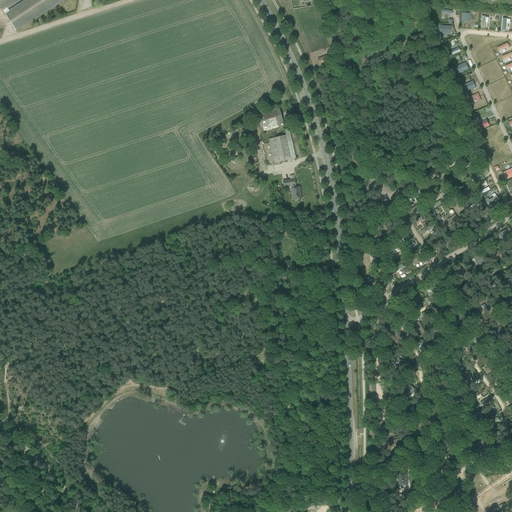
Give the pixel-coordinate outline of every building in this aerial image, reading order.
[(64,0),(0,0),(0,6),(16,32),(20,29),(21,30),(65,0),(64,0)] [(328,55),(317,59),(320,67),(331,62),(328,55)] [(465,63),(456,67),(459,73),(468,70),(465,63)] [(472,81),(464,85),(467,92),(475,88),(472,81)] [(279,106),(258,112),(263,131),(284,126),(279,106)] [(486,120),(476,124),(479,130),(488,126),(486,120)] [(289,129),(285,130),(286,135),(269,139),(274,163),(295,158),(289,129)] [(294,179),(289,180),(283,181),(284,188),(291,187),(294,200),(302,199),(299,187),(295,188),(295,185),(296,185),(294,179)] [(486,221),(491,218),(487,211),(484,213),(485,214),(483,215),(486,221)] [(445,222),(448,227),(458,220),(454,215),(445,222)] [(505,230),(498,234),(502,241),(509,237),(505,230)] [(494,263),(502,257),(497,251),(495,252),(490,256),(494,263)] [(474,259),(477,265),(484,261),(481,255),(474,259)] [(436,296),(440,294),(438,292),(444,288),(437,277),(427,283),(436,296)] [(408,294),(415,305),(421,301),(414,290),(408,294)] [(437,301),(441,307),(452,300),(448,294),(441,299),(441,298),(437,301)] [(397,304),(402,312),(407,309),(402,301),(397,304)] [(481,304),(479,305),(475,308),(481,317),(485,314),(482,309),(483,308),(481,304)] [(419,330),(415,333),(417,336),(425,332),(418,321),(415,323),(419,330)] [(503,325),(498,328),(494,331),(497,335),(501,333),(506,329),(503,325)] [(477,340),(473,333),(465,338),(469,344),(477,340)] [(389,339),(397,344),(401,338),(398,336),(397,337),(393,334),(389,339)] [(394,367),(409,368),(409,358),(404,358),(403,361),(394,360),(394,367)] [(486,366),(487,367),(484,369),(487,374),(495,369),(492,364),(489,366),(488,365),(486,366)] [(430,370),(432,385),(442,384),(439,368),(430,370)] [(461,373),(464,385),(472,383),(469,371),(461,373)] [(493,380),(498,387),(508,380),(504,374),(499,378),(498,377),(493,380)] [(402,395),(407,399),(415,389),(409,384),(402,395)] [(474,415),(478,423),(484,419),(480,412),(474,415)] [(488,422),(490,426),(499,421),(497,417),(488,422)] [(411,429),(421,433),(424,424),(413,420),(410,427),(411,429)] [(399,438),(383,444),(385,450),(402,445),(399,438)] [(470,444),(475,453),(482,449),(477,441),(470,444)] [(423,462),(431,461),(429,447),(421,448),(423,462)] [(459,457),(456,452),(447,456),(450,462),(459,457)] [(427,471),(429,480),(434,479),(433,475),(440,473),(439,469),(439,465),(433,467),(433,470),(427,471)] [(406,473),(398,473),(398,486),(407,486),(406,473)] [(458,498),(466,493),(459,481),(450,487),(458,498)]
